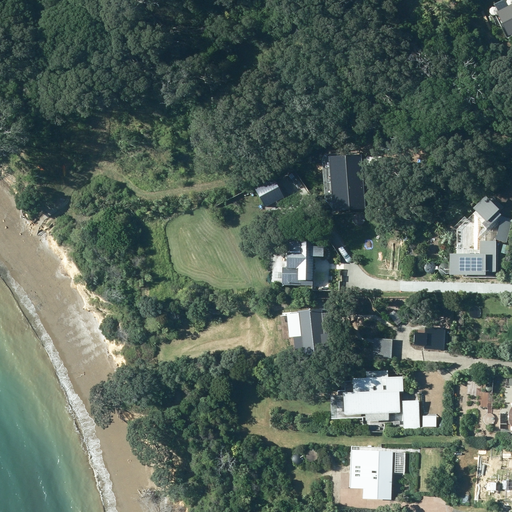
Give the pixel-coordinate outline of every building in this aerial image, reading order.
[(511,1),(494,11),(506,35),(511,31),(511,1)] [(399,3),(393,11),(397,14),(403,6),(399,3)] [(364,207),(360,152),(326,155),(331,210),(364,207)] [(307,158),(293,170),(304,184),(319,173),(307,158)] [(302,184),(290,171),(284,177),(296,190),(302,184)] [(262,208),(282,197),(270,175),(250,186),(262,208)] [(506,242),(511,223),(499,219),(501,216),(495,209),(496,208),(483,194),(470,206),(473,209),(471,212),(480,222),(480,223),(493,238),(506,242)] [(382,223),(373,222),(372,242),(381,242),(382,223)] [(322,245),(311,244),(311,240),(285,239),(284,267),(281,266),(280,285),(311,285),(312,255),(322,255),(322,245)] [(494,241),(479,241),(479,254),(448,253),(447,273),(461,274),(462,277),(497,277),(497,244),(494,244),(494,241)] [(501,252),(507,254),(509,245),(502,244),(501,252)] [(295,356),(343,351),(338,306),(297,310),(299,336),(293,337),(295,356)] [(447,347),(447,334),(443,334),(444,327),(423,326),(423,332),(411,331),(411,344),(422,344),(421,349),(443,349),(443,346),(447,347)] [(391,333),(372,333),(372,357),(391,357),(391,333)] [(341,391),(341,414),(363,413),(363,420),(388,420),(388,412),(398,412),(398,392),(402,392),(402,376),(387,376),(387,370),(364,370),(364,377),(350,377),(350,391),(341,391)] [(419,400),(402,400),(402,429),(419,429),(419,400)] [(446,421),(435,420),(435,428),(446,429),(446,421)] [(390,499),(392,450),(377,450),(377,448),(352,447),(350,486),(361,486),(361,498),(390,499)]
